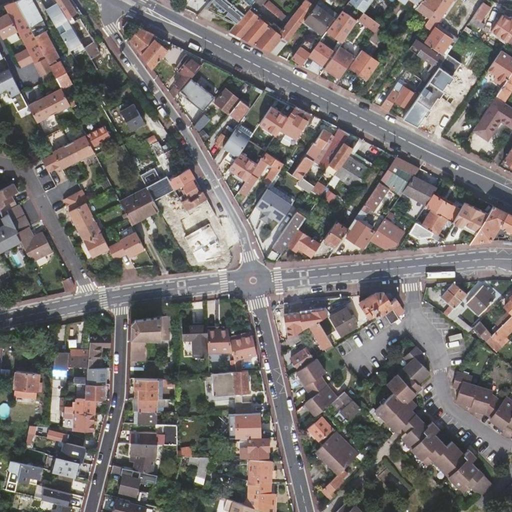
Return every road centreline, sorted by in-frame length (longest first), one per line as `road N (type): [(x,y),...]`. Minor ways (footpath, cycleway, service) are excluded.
road 1 (primary): [(204,41),(511,191)]
road 2 (residential): [(253,281),(208,174),(111,32),(105,0)]
road 3 (residential): [(253,281),(306,511)]
road 4 (residential): [(122,295),(120,399),(92,511)]
road 5 (residential): [(418,313),(416,327),(440,364),(445,410),(484,440),(511,448)]
road 6 (residential): [(90,302),(27,171),(0,163)]
road 7 (residential): [(253,281),(409,266)]
road 8 (residential): [(122,295),(253,281)]
